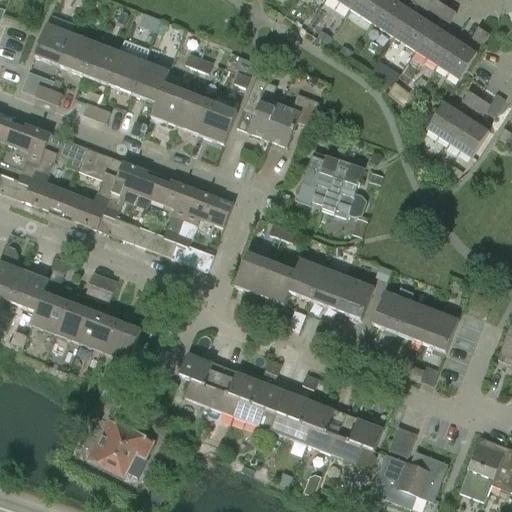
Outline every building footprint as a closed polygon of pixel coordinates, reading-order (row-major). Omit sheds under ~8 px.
[(329,0),(349,13),(357,0),(329,0)] [(388,0),(357,0),(349,13),(371,27),(388,0)] [(393,41),(411,13),(390,0),(388,0),(371,27),(393,41)] [(439,19),(445,8),(435,1),(428,12),(439,19)] [(456,15),(445,8),(439,19),(449,26),(456,15)] [(433,27),(411,13),(393,41),(415,55),(433,27)] [(60,70),(73,36),(48,27),(34,61),(60,70)] [(437,69),(455,42),(433,27),(415,55),(437,69)] [(483,48),(486,43),(489,37),(478,30),(472,40),(483,48)] [(96,45),(73,36),(60,70),(83,79),(96,45)] [(477,56),(455,42),(437,69),(459,84),(477,56)] [(120,54),(96,45),(83,79),(107,89),(120,54)] [(107,89),(132,98),(145,64),(120,54),(107,89)] [(198,73),(202,62),(190,57),(185,68),(198,73)] [(214,66),(202,62),(198,73),(209,77),(214,66)] [(165,86),(170,74),(145,64),(132,98),(156,107),(165,86)] [(246,91),(250,81),(251,80),(238,76),(234,87),(246,91)] [(34,99),(46,104),(51,93),(54,84),(42,80),(34,99)] [(268,143),(281,109),(271,105),(277,88),(256,80),(246,105),(258,110),(248,135),(268,143)] [(189,95),(165,86),(156,107),(151,119),(176,129),(189,95)] [(62,97),(51,93),(46,104),(58,108),(62,97)] [(472,111),(479,100),(468,94),(462,104),(472,111)] [(176,129),(200,138),(213,105),(189,95),(176,129)] [(298,96),(292,113),(281,109),(268,143),(287,150),(297,125),(306,129),(316,103),(298,96)] [(489,107),(479,100),(472,111),(483,118),(489,107)] [(213,105),(200,138),(225,148),(238,114),(213,105)] [(449,147),(467,120),(444,105),(427,133),(449,147)] [(95,123),(99,111),(87,107),(83,118),(95,123)] [(110,116),(99,111),(95,123),(107,127),(110,116)] [(0,144),(5,147),(15,120),(11,119),(10,120),(0,116),(0,144)] [(21,122),(15,120),(5,147),(29,156),(18,183),(0,175),(0,197),(24,207),(52,136),(20,124),(21,122)] [(489,134),(467,120),(449,147),(471,162),(489,134)] [(135,125),(131,136),(131,137),(144,141),(148,130),(135,125)] [(511,143),(511,136),(504,132),(497,142),(508,149),(511,143)] [(57,159),(81,168),(88,150),(76,145),(62,140),(62,138),(52,135),(52,136),(24,207),(56,219),(55,220),(60,222),(70,196),(46,187),(57,159)] [(88,150),(81,168),(79,173),(103,182),(94,205),(70,196),(60,222),(65,224),(66,223),(97,235),(125,164),(99,155),(88,150)] [(297,204),(322,213),(339,164),(314,155),(297,204)] [(125,163),(125,164),(97,235),(134,249),(141,230),(116,221),(126,194),(151,203),(161,178),(134,168),(135,167),(125,163)] [(339,164),(322,213),(347,222),(347,220),(354,222),(361,221),(366,207),(362,202),(355,199),(364,172),(339,164)] [(134,249),(170,263),(197,192),(161,178),(151,203),(174,212),(163,239),(141,230),(134,249)] [(197,192),(170,263),(206,277),(213,258),(189,249),(199,222),(224,231),(234,206),(197,192)] [(281,242),(285,231),(273,226),(269,237),(281,242)] [(297,235),(285,231),(281,242),(293,247),(297,235)] [(0,302),(11,306),(23,273),(12,269),(16,259),(14,254),(6,251),(7,248),(6,248),(0,261),(0,302)] [(259,299),(271,264),(247,255),(234,289),(259,299)] [(300,261),(295,274),(296,274),(288,295),(312,304),(325,271),(300,261)] [(47,286),(48,286),(59,290),(65,274),(68,266),(59,263),(56,262),(50,277),(48,283),(47,286)] [(296,274),(295,274),(271,264),(259,299),(283,308),(288,295),(296,274)] [(312,304),(336,314),(349,280),(325,271),(312,304)] [(23,273),(11,306),(35,316),(36,316),(44,296),(48,286),(47,286),(48,283),(25,273),(23,273)] [(96,304),(105,280),(93,275),(85,299),(96,304)] [(105,280),(96,304),(108,308),(118,284),(105,280)] [(349,280),(336,314),(361,323),(374,290),(349,280)] [(134,318),(145,322),(154,299),(142,294),(137,307),(134,318)] [(397,337),(410,304),(385,294),(372,328),(397,337)] [(35,316),(30,329),(54,339),(67,305),(44,296),(36,316),(35,316)] [(397,337),(421,347),(434,313),(410,304),(397,337)] [(67,305),(54,339),(79,348),(92,314),(67,305)] [(434,313),(421,347),(446,356),(459,323),(434,313)] [(92,314),(79,348),(103,357),(116,323),(92,314)] [(287,334),(291,323),(279,318),(275,329),(287,334)] [(116,323),(103,357),(128,367),(141,333),(116,323)] [(511,368),(511,323),(497,362),(511,368)] [(312,343),(323,348),(327,337),(316,332),(314,338),(312,343)] [(23,350),(27,339),(15,334),(11,346),(23,350)] [(327,337),(323,348),(335,352),(340,341),(327,337)] [(367,344),(360,362),(384,371),(391,353),(367,344)] [(210,411),(225,370),(188,356),(180,379),(191,383),(184,401),(210,411)] [(270,363),(265,374),(277,379),(282,368),(270,363)] [(396,376),(408,380),(413,369),(401,365),(396,376)] [(413,369),(408,380),(420,385),(424,374),(413,369)] [(262,384),(225,370),(210,411),(234,420),(240,402),(253,407),(262,384)] [(277,379),(265,374),(262,384),(253,407),(240,402),(234,420),(270,434),(285,394),(274,389),(277,379)] [(302,389),(315,393),(319,382),(306,377),(302,389)] [(270,434),(306,448),(313,430),(301,426),(310,403),(285,394),(270,434)] [(331,458),(347,417),(310,403),(301,426),(313,430),(306,448),(331,458)] [(130,415),(125,417),(119,428),(109,422),(88,463),(124,481),(137,456),(144,460),(152,444),(142,439),(147,429),(146,423),(130,415)] [(377,460),(373,458),(383,431),(347,417),(331,458),(371,473),(377,460)] [(511,496),(511,453),(480,441),(474,456),(472,455),(470,460),(472,461),(458,498),(483,507),(491,488),(511,496)] [(416,456),(411,469),(386,459),(372,496),(411,511),(417,496),(434,502),(447,468),(416,456)]
